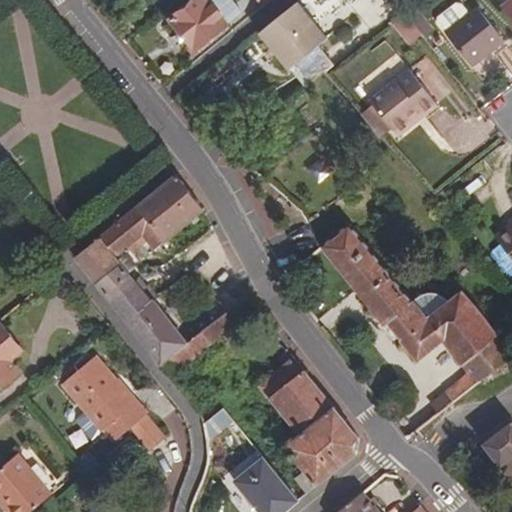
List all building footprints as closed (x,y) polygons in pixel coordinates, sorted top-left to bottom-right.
[(228,25),(208,0),(194,0),(171,19),(196,51),(228,25)] [(259,0),(270,12),(284,0),(259,0)] [(511,0),(510,0),(500,8),(511,22),(511,0)] [(329,39),(298,1),(260,32),(290,69),(297,65),(311,85),(324,76),(335,66),(320,46),(329,39)] [(439,24),(446,33),(471,15),(463,6),(458,5),(440,18),(439,24)] [(408,8),(403,12),(419,33),(424,28),(408,8)] [(491,53),(503,43),(478,10),(471,15),(446,33),(446,34),(472,68),(491,53)] [(507,49),(503,43),(491,53),(495,58),(507,49)] [(431,98),(404,64),(364,97),(368,102),(387,125),(387,126),(411,108),(414,112),(431,98)] [(253,65),(221,84),(234,107),(266,88),(253,65)] [(434,101),(431,98),(414,112),(417,115),(434,101)] [(376,134),(387,125),(368,102),(356,112),(376,134)] [(391,130),(414,112),(411,108),(387,126),(391,130)] [(323,184),(334,171),(319,159),(309,172),(323,184)] [(204,210),(177,176),(139,206),(168,240),(204,210)] [(168,240),(139,206),(113,227),(129,247),(145,234),(157,249),(168,240)] [(353,224),(322,247),(377,315),(389,321),(387,324),(402,341),(399,343),(417,364),(441,345),(467,376),(447,392),(447,394),(431,406),(439,415),(511,357),(511,354),(462,292),(429,319),(353,224)] [(511,224),(510,226),(496,237),(511,258),(511,224)] [(129,247),(113,227),(76,258),(97,284),(123,263),(118,257),(129,247)] [(123,263),(97,284),(128,323),(153,300),(123,263)] [(256,310),(245,296),(230,310),(240,323),(256,310)] [(153,300),(128,323),(162,366),(180,350),(189,344),(153,300)] [(240,323),(230,310),(189,344),(180,350),(190,364),(240,323)] [(25,350),(0,320),(0,383),(3,388),(21,374),(12,362),(25,350)] [(180,350),(162,366),(173,378),(190,364),(180,350)] [(305,371),(295,358),(270,380),(280,392),(305,371)] [(140,403),(137,405),(98,359),(64,386),(102,434),(105,432),(114,443),(133,428),(147,417),(149,415),(140,403)] [(280,392),(270,380),(261,387),(299,435),(285,447),(305,472),(295,480),(302,488),(311,479),(316,486),(359,452),(360,437),(305,371),(280,392)] [(205,419),(211,434),(236,425),(230,409),(205,419)] [(166,440),(147,417),(133,428),(152,451),(166,440)] [(511,425),(486,446),(501,467),(511,458),(511,425)] [(8,504),(6,507),(9,511),(31,511),(63,486),(30,446),(0,471),(0,494),(3,497),(8,504)] [(264,458),(236,482),(262,511),(284,511),(299,500),(264,458)] [(511,458),(501,467),(511,479),(511,458)] [(311,479),(302,488),(307,495),(316,486),(311,479)] [(379,511),(363,492),(339,511),(379,511)] [(0,500),(6,507),(8,504),(3,497),(0,500)]
